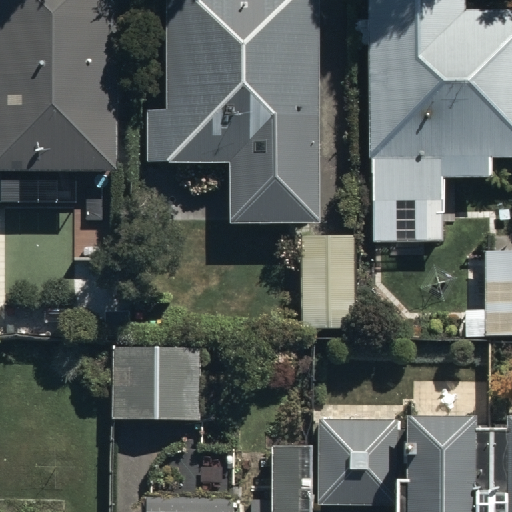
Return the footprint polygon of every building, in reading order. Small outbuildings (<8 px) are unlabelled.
[(0,0),(0,162),(111,162),(111,0),(0,0)] [(311,214),(310,0),(161,0),(161,105),(144,105),(144,156),(225,156),(225,214),(311,214)] [(511,1),(459,2),(459,0),(363,0),(363,16),(352,16),(352,42),(362,41),(363,151),(367,151),(367,196),(441,195),(440,152),(511,150),(511,1)] [(351,325),(349,231),(297,232),(299,326),(351,325)] [(511,242),(482,242),(482,332),(511,331),(511,242)] [(201,344),(111,342),(110,417),(199,419),(201,344)] [(314,414),(314,500),(385,501),(385,511),(511,511),(511,400),(501,400),(501,416),(463,416),(463,405),(397,405),(397,414),(314,414)]
